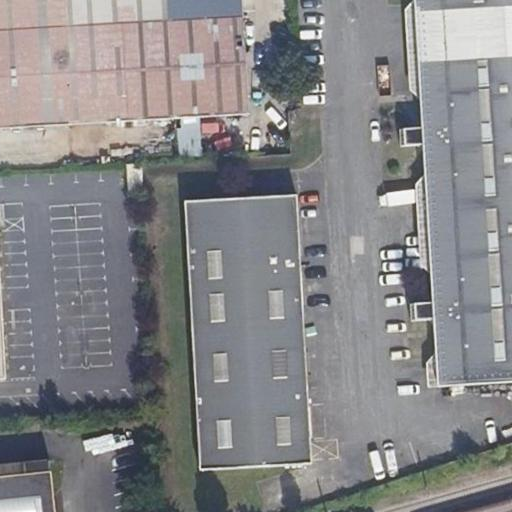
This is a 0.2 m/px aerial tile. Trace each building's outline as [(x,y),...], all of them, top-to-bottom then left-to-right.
[(0,0),(0,129),(251,114),(243,0),(0,0)] [(427,149),(437,307),(417,308),(418,326),(438,325),(442,390),(511,385),(511,0),(418,0),(426,131),(407,132),(408,150),(427,149)] [(144,163),(132,164),(133,188),(146,187),(144,163)] [(303,439),(311,438),(307,354),(298,355),(295,306),(304,306),(298,195),(187,202),(200,470),(304,462),(303,439)] [(307,354),(304,306),(295,306),(298,355),(307,354)] [(313,462),(311,438),(303,439),(304,462),(313,462)] [(0,511),(50,511),(47,468),(0,472),(0,511)]
